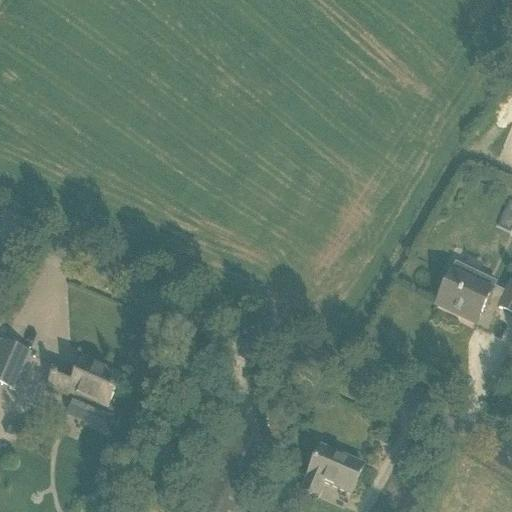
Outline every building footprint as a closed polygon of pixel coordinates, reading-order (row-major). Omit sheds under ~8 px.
[(445,288),(436,306),(438,306),(439,303),(463,314),(461,318),(476,325),(484,308),(487,303),(500,309),(511,315),(511,285),(507,295),(495,290),(497,284),(456,264),(451,275),(445,288)] [(0,385),(15,392),(30,355),(1,342),(0,344),(0,385)] [(49,385),(48,388),(74,399),(76,395),(93,402),(84,425),(111,437),(120,417),(114,414),(115,412),(108,408),(112,397),(120,379),(108,374),(82,363),(77,375),(57,366),(49,385)] [(227,427),(219,445),(186,511),(250,511),(279,451),(227,427)] [(321,449),(313,467),(302,493),(317,499),(322,486),(350,498),(363,467),(321,449)]
